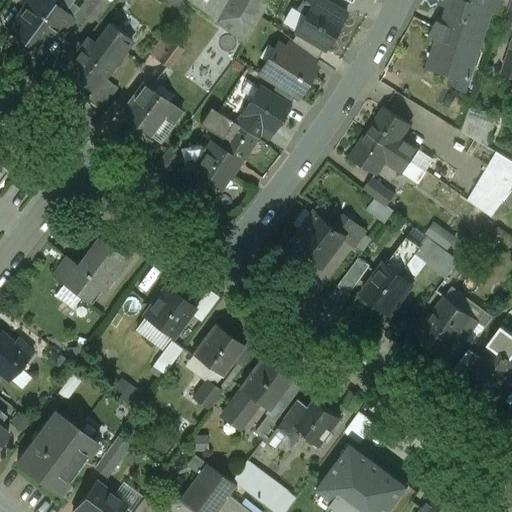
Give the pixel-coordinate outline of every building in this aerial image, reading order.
[(50,0),(22,0),(22,2),(28,6),(9,31),(24,42),(54,2),(50,0)] [(266,0),(188,0),(243,41),(266,0)] [(346,14),(321,0),(303,0),(299,8),(307,13),(297,30),(327,47),(346,14)] [(489,0),(441,0),(439,6),(450,10),(444,23),(435,21),(430,36),(445,41),(435,71),(467,82),(491,10),(487,8),(489,0)] [(506,0),(489,0),(487,8),(491,10),(502,14),(506,0)] [(54,2),(24,42),(40,54),(60,27),(65,31),(75,18),(54,2)] [(105,50),(89,37),(64,69),(93,91),(103,78),(117,59),(116,58),(105,50)] [(318,60),(289,38),(281,51),(312,70),(318,60)] [(122,49),(112,41),(105,50),(116,58),(122,49)] [(173,41),(159,59),(168,67),(183,48),(173,41)] [(511,48),(503,75),(511,77),(511,48)] [(312,70),(281,51),(273,66),(266,62),(259,73),(296,98),(298,95),(300,94),(302,93),(303,91),(304,89),(304,87),(304,86),(306,83),(304,82),(312,70)] [(117,88),(103,78),(93,91),(86,99),(101,110),(117,88)] [(465,94),(442,79),(429,100),(452,114),(465,94)] [(146,81),(122,112),(150,134),(155,127),(174,102),(146,81)] [(296,98),(277,85),(270,95),(289,108),(296,98)] [(270,95),(258,88),(242,114),(246,117),(240,128),(256,138),(263,128),(272,134),(277,125),(281,128),(287,119),(283,117),(289,108),(270,95)] [(174,102),(155,127),(166,135),(184,110),(174,102)] [(385,107),(369,132),(411,161),(419,149),(402,137),(411,125),(385,107)] [(474,107),(463,130),(488,142),(499,119),(474,107)] [(224,151),(212,143),(192,171),(218,189),(237,163),(239,164),(256,138),(240,128),(224,151)] [(411,161),(369,132),(352,157),(377,174),(386,161),(403,173),(411,161)] [(511,160),(497,152),(468,200),(492,216),(503,201),(511,188),(511,160)] [(395,195),(373,179),(365,190),(387,206),(395,195)] [(511,188),(503,201),(511,204),(511,188)] [(335,229),(312,212),(291,241),(326,267),(347,239),(335,229)] [(346,216),(335,229),(346,238),(357,224),(346,216)] [(460,260),(428,237),(420,248),(422,249),(416,256),(446,279),(460,260)] [(100,238),(79,265),(66,255),(52,275),(88,301),(98,287),(103,290),(126,258),(100,238)] [(409,239),(388,266),(402,276),(416,256),(422,249),(420,248),(409,239)] [(361,257),(340,287),(352,296),(374,267),(361,257)] [(388,266),(386,264),(364,294),(392,315),(414,285),(402,276),(388,266)] [(192,308),(164,287),(144,314),(148,317),(142,327),(157,338),(164,328),(172,335),(192,308)] [(446,299),(418,337),(444,356),(457,338),(463,342),(478,323),(446,299)] [(216,325),(194,355),(222,376),(233,361),(244,346),(241,344),(216,325)] [(264,337),(253,329),(241,344),(244,346),(233,361),(241,367),(264,337)] [(14,343),(2,333),(0,335),(0,371),(9,380),(34,352),(19,339),(14,343)] [(175,343),(156,368),(165,375),(184,350),(175,343)] [(511,362),(494,349),(485,362),(484,361),(473,377),(497,395),(504,385),(505,386),(511,376),(511,362)] [(291,380),(264,360),(242,390),(244,391),(260,403),(269,410),(291,380)] [(71,375),(57,394),(67,401),(81,382),(71,375)] [(221,392),(208,382),(188,408),(195,413),(201,405),(207,410),(221,392)] [(244,391),(228,412),(244,424),(260,403),(244,391)] [(341,417),(315,398),(308,407),(294,426),(294,427),(320,446),(341,417)] [(299,400),(285,420),(294,426),(308,407),(299,400)] [(0,445),(8,436),(0,429),(0,425),(6,417),(0,411),(0,445)] [(91,441),(54,412),(15,462),(53,491),(59,482),(64,486),(89,453),(85,449),(91,441)] [(244,424),(228,412),(222,420),(238,432),(244,424)] [(269,415),(257,432),(264,437),(276,421),(269,415)] [(117,439),(95,468),(107,476),(129,448),(117,439)] [(351,444),(316,491),(344,511),(389,511),(409,486),(351,444)] [(236,486),(206,464),(180,498),(199,511),(217,511),(218,510),(236,486)] [(275,511),(287,496),(267,481),(262,487),(251,479),(243,489),(275,511)] [(121,511),(126,506),(96,483),(74,511),(121,511)] [(236,486),(218,510),(220,511),(235,511),(248,495),(236,486)] [(463,511),(465,511),(440,491),(424,511),(463,511)] [(145,497),(133,511),(153,511),(158,507),(145,497)]
